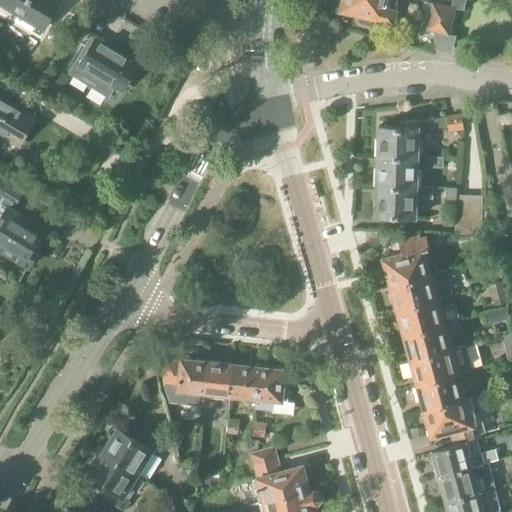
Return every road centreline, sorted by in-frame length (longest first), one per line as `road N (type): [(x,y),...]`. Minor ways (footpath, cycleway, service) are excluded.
road 1 (tertiary): [(120,298),(209,142),(250,117),(263,98)]
road 2 (residential): [(263,98),(329,322)]
road 3 (residential): [(263,98),(400,76),(479,81)]
road 4 (residential): [(329,322),(286,332),(145,312),(120,298)]
road 5 (residential): [(329,322),(382,511)]
road 6 (tertiary): [(20,464),(120,298)]
road 7 (residential): [(511,218),(479,81)]
